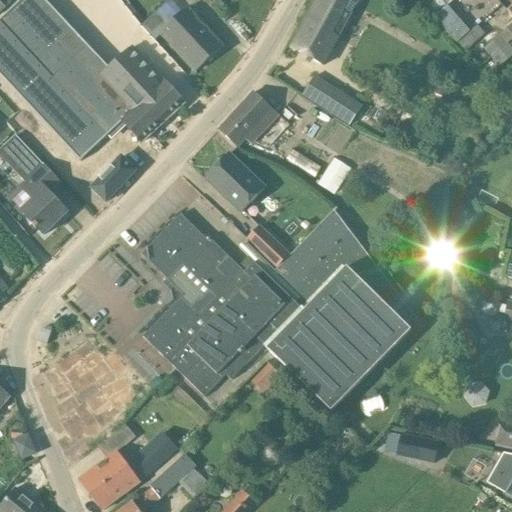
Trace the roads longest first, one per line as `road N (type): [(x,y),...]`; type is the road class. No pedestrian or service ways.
road 1 (unclassified): [(13,336),(28,305),(244,78),(292,0)]
road 2 (unclassified): [(74,511),(16,363),(13,336)]
